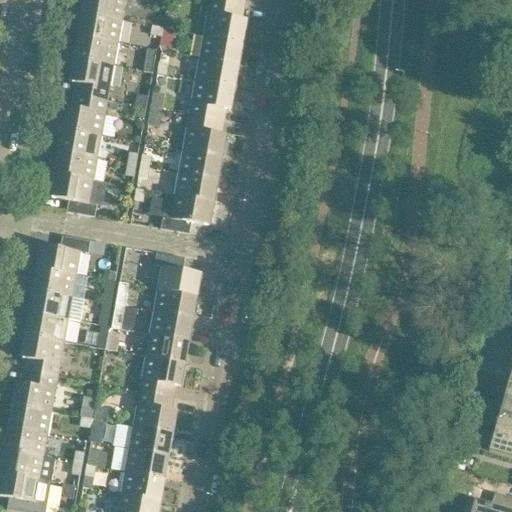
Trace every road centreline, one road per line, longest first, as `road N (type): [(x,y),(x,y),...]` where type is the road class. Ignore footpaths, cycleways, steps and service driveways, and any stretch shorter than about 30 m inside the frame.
road 1 (tertiary): [(291,511),(355,252),(392,0)]
road 2 (residential): [(196,511),(289,0)]
road 3 (unclassified): [(0,130),(22,0)]
